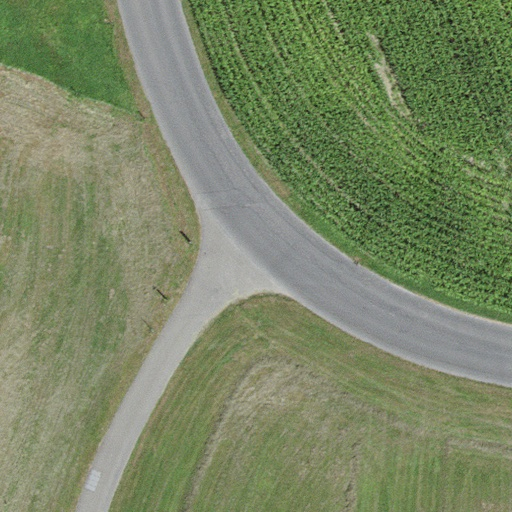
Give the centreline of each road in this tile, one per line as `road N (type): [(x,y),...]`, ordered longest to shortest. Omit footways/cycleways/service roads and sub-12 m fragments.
road 1 (unclassified): [(511,357),(376,310),(255,239),(190,130),(146,0)]
road 2 (track): [(87,511),(131,405),(211,279),(255,239)]
